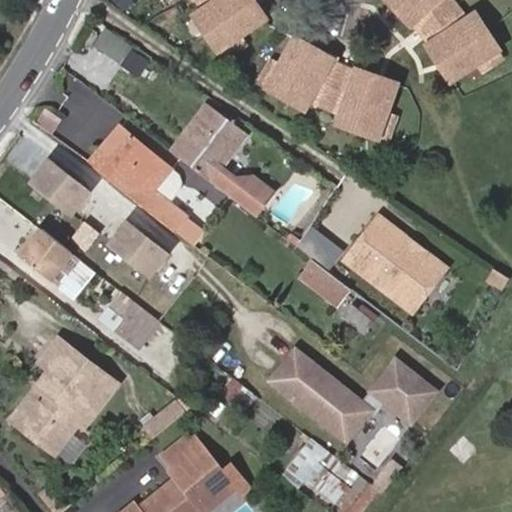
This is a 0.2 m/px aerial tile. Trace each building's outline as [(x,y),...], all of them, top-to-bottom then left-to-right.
[(203,0),(200,2),(207,13),(217,5),(214,0),(203,0)] [(246,35),(270,17),(257,0),(223,0),(217,5),(207,13),(201,17),(226,50),(241,39),(246,35)] [(389,0),(411,22),(415,17),(432,0),(389,0)] [(450,0),(443,6),(438,0),(432,0),(415,17),(424,29),(432,41),(456,26),(450,16),(460,8),(453,0),(450,0)] [(456,26),(467,19),(460,8),(450,16),(456,26)] [(432,41),(426,44),(448,79),(474,63),(480,60),(496,50),(474,14),(467,19),(456,26),(432,41)] [(118,63),(131,45),(107,28),(95,46),(118,63)] [(247,47),(252,43),(246,35),(241,39),(247,47)] [(313,88),(328,64),(331,58),(296,36),(280,63),(277,68),(267,85),(303,106),(307,99),(313,88)] [(247,47),(241,39),(226,50),(232,58),(247,47)] [(138,75),(148,61),(132,50),(123,64),(138,75)] [(496,50),(480,60),(485,69),(501,58),(496,50)] [(280,63),(271,58),(268,63),(277,68),(280,63)] [(480,60),(474,63),(480,72),(485,69),(480,60)] [(267,85),(277,68),(268,63),(258,79),(267,85)] [(335,97),(346,102),(355,74),(341,69),(328,64),(313,88),(324,93),(319,104),(324,106),(330,109),(335,97)] [(386,111),(396,82),(357,68),(355,74),(346,102),(341,114),(339,121),(378,135),(384,117),(386,111)] [(307,99),(319,104),(324,93),(313,88),(307,99)] [(330,109),(341,114),(346,102),(335,97),(330,109)] [(207,106),(171,152),(245,209),(254,197),(219,171),(246,136),(207,106)] [(396,114),(386,111),(384,117),(394,120),(396,114)] [(394,120),(384,117),(378,135),(388,138),(394,120)] [(91,165),(175,230),(186,216),(154,190),(171,168),(120,128),(91,165)] [(403,247),(408,240),(378,218),(345,261),(413,312),(446,269),(422,251),(418,258),(403,247)] [(162,253),(118,219),(94,250),(137,284),(162,253)] [(82,259),(40,227),(20,254),(61,285),(82,259)] [(330,256),(339,238),(316,227),(307,244),(330,256)] [(422,251),(408,240),(403,247),(418,258),(422,251)] [(337,306),(350,289),(314,262),(301,278),(337,306)] [(141,350),(163,322),(122,291),(108,308),(122,319),(114,329),(141,350)] [(352,307),(343,319),(364,335),(373,323),(352,307)] [(33,418),(25,429),(55,452),(78,423),(83,427),(117,383),(57,338),(39,362),(49,370),(38,384),(47,392),(35,408),(33,418)] [(271,381),(347,442),(371,411),(375,414),(385,402),(411,423),(435,393),(396,361),(362,403),(295,350),(271,381)] [(234,404),(245,391),(232,382),(221,394),(234,404)] [(12,419),(25,429),(33,418),(35,408),(47,392),(38,384),(12,419)] [(175,404),(146,427),(153,435),(182,413),(175,404)] [(212,511),(239,490),(194,435),(165,457),(175,470),(171,473),(177,480),(182,486),(177,491),(164,490),(140,509),(135,504),(125,511),(212,511)] [(343,464),(311,439),(301,451),(284,472),(301,486),(303,485),(308,490),(319,476),(312,470),(317,463),(334,477),(343,464)] [(365,511),(379,492),(356,475),(337,500),(343,505),(337,511),(365,511)] [(182,486),(177,480),(164,490),(177,491),(182,486)] [(47,489),(40,494),(54,511),(61,511),(69,507),(57,493),(52,496),(47,489)]
